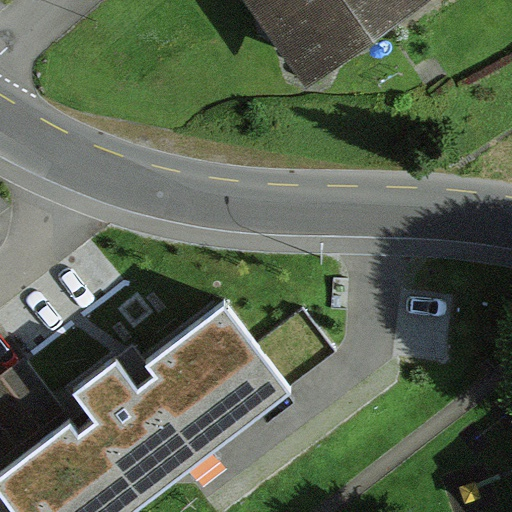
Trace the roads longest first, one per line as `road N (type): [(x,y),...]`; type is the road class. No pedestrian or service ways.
road 1 (tertiary): [(511,226),(466,215),(229,212),(101,177)]
road 2 (residential): [(0,261),(101,177)]
